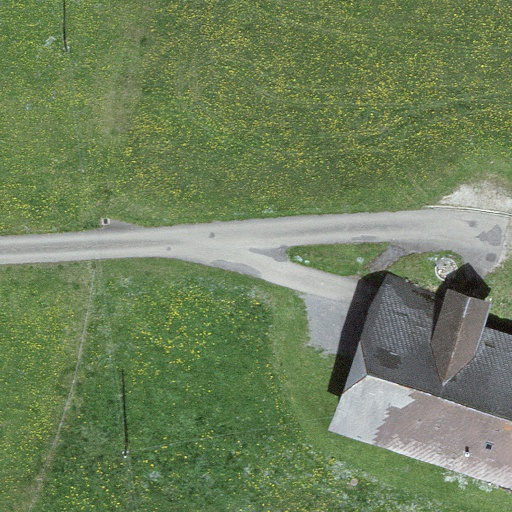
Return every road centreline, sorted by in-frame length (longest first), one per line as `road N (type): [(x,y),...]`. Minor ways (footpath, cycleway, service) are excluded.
road 1 (track): [(468,240),(0,251)]
road 2 (track): [(18,511),(50,419),(78,248)]
